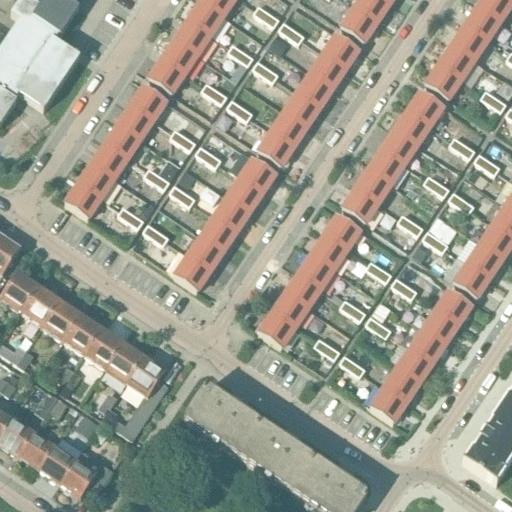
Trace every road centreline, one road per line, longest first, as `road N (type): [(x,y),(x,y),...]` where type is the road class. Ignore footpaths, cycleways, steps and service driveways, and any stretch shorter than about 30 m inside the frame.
road 1 (residential): [(204,351),(438,0)]
road 2 (residential): [(17,216),(163,0)]
road 3 (residential): [(408,481),(204,351)]
road 4 (residential): [(204,351),(17,216)]
road 5 (residential): [(418,466),(511,330)]
